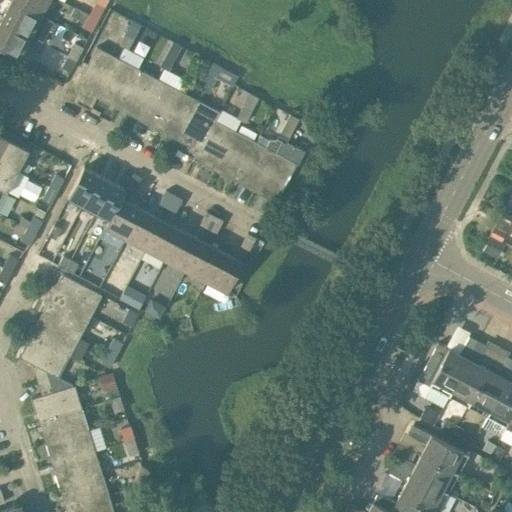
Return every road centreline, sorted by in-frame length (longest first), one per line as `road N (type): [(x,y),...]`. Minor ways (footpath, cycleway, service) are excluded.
road 1 (residential): [(278,230),(0,92)]
road 2 (residential): [(322,511),(341,477),(370,465),(393,420),(385,386),(360,371)]
road 3 (tertiary): [(419,256),(499,105)]
road 4 (tertiary): [(286,511),(360,371)]
road 5 (tertiary): [(360,371),(419,256)]
